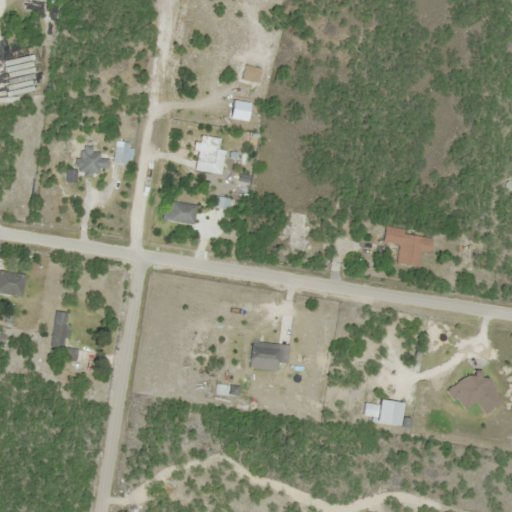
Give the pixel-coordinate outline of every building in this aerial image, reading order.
[(78,148),(77,172),(98,174),(98,168),(107,168),(108,160),(99,159),(100,150),(78,148)] [(192,206),(167,202),(164,220),(189,224),(192,206)] [(415,267),(417,251),(426,252),(428,236),(381,229),(379,242),(395,245),(393,264),(415,267)] [(0,295),(23,295),(23,273),(0,272),(0,295)] [(49,355),(74,359),(76,350),(64,348),(69,313),(55,311),(49,355)] [(274,363),(276,344),(248,341),(246,360),(274,363)]
